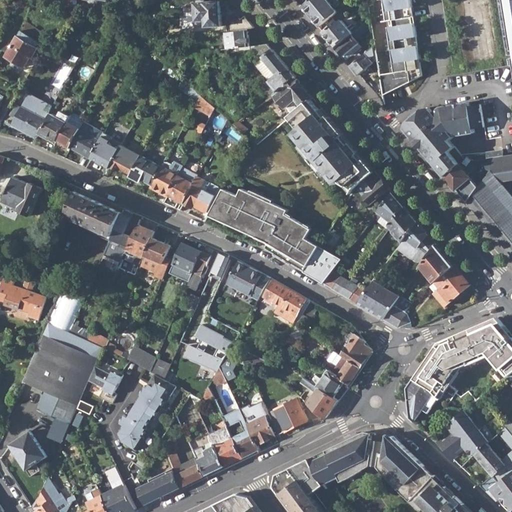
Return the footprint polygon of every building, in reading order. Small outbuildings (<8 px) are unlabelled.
[(206,20),(206,26),(223,25),(220,0),(194,3),(195,21),(206,20)] [(310,0),(302,7),(319,27),(338,12),(327,0),(310,0)] [(380,75),(382,89),(401,86),(401,87),(423,76),(416,23),(413,23),(412,17),(415,17),(412,0),(385,0),(386,3),(384,3),(385,9),(387,9),(389,21),(393,20),(394,26),(390,27),(391,32),(389,32),(390,38),(391,38),(394,54),(393,55),(394,61),(395,60),(397,72),(380,75)] [(228,30),(256,27),(246,15),(242,19),(238,14),(227,22),(228,30)] [(337,48),(344,57),(359,44),(356,41),(372,27),(371,19),(354,34),(337,48)] [(337,48),(354,34),(343,21),(335,27),(334,25),(325,33),(337,48)] [(7,56),(26,67),(40,42),(24,31),(24,33),(22,31),(7,56)] [(225,45),(225,49),(229,48),(229,47),(251,45),(249,31),(228,33),(229,45),(225,45)] [(55,53),(65,59),(69,53),(63,51),(69,43),(65,40),(55,53)] [(297,76),(269,43),(255,44),(256,55),(261,60),(255,64),(270,81),(263,87),(272,97),(275,95),(278,92),(297,76)] [(363,58),(368,54),(364,48),(363,48),(359,44),(344,57),(348,61),(358,52),(363,58)] [(373,62),(378,59),(376,47),(368,54),(363,58),(353,67),(360,76),(374,63),(373,62)] [(348,61),(353,67),(363,58),(358,52),(348,61)] [(275,95),(286,108),(297,99),(303,106),(312,99),(314,97),(297,76),(278,92),(275,95)] [(382,89),(384,96),(401,87),(401,86),(382,89)] [(201,95),(210,103),(215,98),(206,90),(201,95)] [(197,104),(212,113),(215,107),(210,103),(201,95),(197,104)] [(358,187),(377,171),(343,131),(329,115),(327,117),(312,99),(303,106),(294,113),(300,120),(297,123),(301,128),(295,132),(314,156),(316,154),(320,159),(318,161),(338,184),(342,180),(343,183),(355,189),(358,187)] [(470,104),(441,109),(434,114),(430,109),(424,110),(407,124),(406,130),(446,178),(460,166),(450,154),(456,148),(450,142),(455,138),(475,135),(475,131),(486,129),(482,106),(471,108),(470,104)] [(24,107),(20,114),(17,120),(14,125),(37,138),(47,119),(24,107)] [(42,134),(57,141),(58,140),(68,122),(71,116),(62,111),(58,117),(53,114),(42,134)] [(68,122),(81,130),(85,122),(79,118),(80,116),(73,112),(71,116),(68,122)] [(294,113),(291,116),(297,123),(300,120),(294,113)] [(235,124),(244,133),(248,129),(239,121),(235,124)] [(58,140),(71,147),(81,130),(68,122),(58,140)] [(71,147),(91,158),(101,140),(81,130),(71,147)] [(91,158),(110,168),(111,165),(120,149),(110,143),(113,138),(105,133),(101,140),(91,158)] [(121,169),(132,174),(142,156),(122,145),(120,149),(111,165),(119,171),(121,169)] [(487,161),(505,158),(504,151),(486,154),(487,161)] [(143,179),(153,185),(163,167),(142,156),(132,174),(131,176),(141,181),(143,179)] [(511,196),(500,183),(511,180),(511,156),(505,158),(487,161),(488,166),(482,167),(490,172),(468,204),(511,257),(511,196)] [(152,187),(168,196),(169,194),(182,169),(166,161),(163,167),(153,185),(152,187)] [(446,178),(463,198),(472,189),(467,183),(471,179),(460,166),(446,178)] [(182,169),(169,194),(184,202),(199,176),(183,168),(182,169)] [(377,171),(358,187),(371,203),(390,187),(377,171)] [(195,205),(207,212),(216,195),(220,188),(199,176),(184,202),(194,207),(195,205)] [(5,202),(28,213),(40,186),(33,183),(32,184),(17,177),(5,202)] [(366,207),(371,203),(358,187),(355,189),(350,198),(355,202),(359,198),(366,207)] [(240,195),(224,188),(217,201),(210,215),(212,216),(214,212),(224,217),(222,220),(239,228),(241,225),(259,233),(258,237),(270,242),(268,245),(278,251),(276,254),(292,264),(294,261),(305,267),(303,270),(306,272),(312,261),(321,246),(308,238),(313,229),(293,217),(292,219),(287,216),(290,210),(270,201),(270,202),(255,195),(255,194),(243,188),(240,195)] [(68,215),(114,235),(124,213),(76,191),(68,215)] [(375,218),(379,221),(384,215),(392,221),(405,205),(395,193),(375,218)] [(391,227),(403,241),(418,221),(405,205),(392,221),(389,225),(391,227)] [(125,233),(134,213),(125,209),(124,213),(114,235),(111,242),(123,247),(120,254),(124,256),(128,249),(131,242),(133,237),(125,233)] [(389,225),(392,221),(384,215),(379,221),(387,227),(389,225)] [(398,248),(423,265),(438,244),(418,221),(403,241),(398,248)] [(128,249),(146,256),(146,255),(154,237),(157,231),(139,223),(133,237),(131,242),(128,249)] [(154,237),(146,255),(146,256),(142,265),(156,271),(155,274),(165,278),(173,259),(167,257),(172,245),(154,237)] [(194,272),(193,272),(202,252),(183,243),(170,272),(190,282),(194,272)] [(423,265),(435,281),(455,264),(438,244),(423,265)] [(188,286),(197,290),(202,276),(204,277),(209,267),(207,266),(211,255),(202,252),(193,272),(194,272),(190,282),(188,286)] [(229,281),(261,298),(263,293),(272,277),(239,261),(229,281)] [(306,272),(325,283),(332,274),(312,261),(306,272)] [(429,285),(445,305),(471,284),(455,264),(435,281),(429,285)] [(325,283),(342,293),(351,281),(335,270),(332,274),(325,283)] [(28,315),(40,319),(49,297),(33,291),(38,277),(29,274),(24,288),(14,284),(15,281),(5,278),(0,292),(0,300),(30,312),(28,315)] [(342,293),(357,302),(366,290),(355,284),(358,279),(354,276),(351,281),(342,293)] [(275,279),(272,277),(263,293),(266,294),(275,279)] [(282,306),(292,289),(275,279),(266,294),(265,296),(282,306)] [(388,288),(374,280),(366,290),(357,302),(372,311),(388,288)] [(65,287),(51,322),(70,330),(85,295),(65,287)] [(402,296),(388,288),(372,311),(386,319),(402,296)] [(308,298),(292,289),(282,306),(288,310),(284,317),(294,322),(296,318),(297,318),(308,298)] [(187,309),(193,312),(200,297),(193,295),(187,309)] [(386,319),(399,327),(411,321),(407,313),(405,312),(412,302),(402,296),(386,319)] [(312,301),(308,298),(297,318),(296,318),(300,321),(304,314),(312,301)] [(312,301),(304,314),(312,319),(320,305),(312,301)] [(464,409),(477,399),(469,390),(462,396),(457,392),(459,390),(448,383),(457,368),(470,363),(469,360),(482,354),(489,351),(491,354),(503,368),(505,366),(510,373),(511,371),(511,332),(498,316),(457,334),(460,339),(454,342),(453,340),(445,343),(444,345),(442,348),(437,345),(415,377),(428,386),(432,389),(435,392),(439,397),(447,406),(464,409)] [(71,330),(70,330),(51,322),(49,321),(24,382),(46,391),(39,413),(56,420),(54,426),(60,429),(56,439),(64,442),(90,380),(96,366),(105,346),(89,339),(71,330)] [(92,332),(78,326),(74,324),(71,330),(89,339),(92,332)] [(292,334),(300,339),(306,329),(298,324),(292,334)] [(350,360),(361,367),(374,349),(365,343),(368,340),(351,330),(347,336),(350,337),(348,340),(351,342),(342,354),(350,360)] [(89,339),(105,346),(108,348),(110,343),(111,340),(92,331),(92,332),(89,339)] [(108,348),(130,359),(133,353),(110,343),(108,348)] [(130,359),(151,371),(157,357),(136,345),(133,353),(130,359)] [(247,363),(249,363),(252,357),(233,347),(226,358),(239,361),(247,363)] [(157,374),(166,379),(172,363),(158,356),(157,357),(151,371),(157,374)] [(257,365),(272,369),(274,367),(252,357),(249,363),(257,365)] [(226,358),(222,366),(235,370),(235,369),(239,361),(226,358)] [(347,381),(350,383),(361,367),(350,360),(344,368),(340,365),(335,373),(347,381)] [(96,366),(90,380),(106,389),(102,397),(115,404),(119,396),(118,394),(116,393),(125,375),(115,370),(113,375),(96,366)] [(222,366),(214,379),(217,385),(228,379),(222,366)] [(238,372),(235,369),(235,370),(222,366),(228,379),(228,380),(238,372)] [(318,386),(335,397),(347,381),(335,373),(329,369),(318,386)] [(166,379),(157,374),(150,384),(151,385),(149,388),(146,387),(141,394),(143,395),(138,403),(140,404),(135,411),(134,410),(129,417),(126,416),(121,423),(128,427),(126,430),(124,429),(120,434),(124,442),(139,451),(147,438),(145,437),(150,430),(148,429),(154,420),(155,420),(169,398),(171,400),(179,386),(166,379)] [(310,404),(325,418),(327,417),(339,400),(335,397),(318,386),(305,377),(303,382),(317,392),(314,396),(312,395),(310,398),(312,400),(310,404)] [(423,409),(435,392),(432,389),(428,386),(415,377),(409,387),(411,418),(415,422),(423,409)] [(210,387),(207,393),(210,399),(215,397),(210,387)] [(435,392),(423,409),(429,413),(439,397),(435,392)] [(192,393),(197,404),(201,402),(203,400),(192,393)] [(273,418),(280,434),(309,420),(300,398),(270,412),(273,418)] [(211,416),(205,402),(203,400),(201,402),(197,404),(204,420),(211,416)] [(259,444),(276,436),(269,420),(273,418),(270,412),(264,400),(251,406),(250,404),(242,408),(249,423),(251,428),(259,444)] [(234,436),(244,457),(261,449),(259,444),(251,428),(249,423),(242,408),(224,417),(230,427),(241,421),(246,430),(234,436)] [(440,445),(445,451),(483,421),(480,418),(474,422),(464,409),(446,423),(454,434),(440,445)] [(73,423),(79,425),(84,414),(78,411),(73,423)] [(178,416),(182,424),(189,421),(185,412),(178,416)] [(171,428),(172,430),(182,424),(178,416),(171,428)] [(486,424),(483,421),(445,451),(451,456),(464,446),(473,457),(476,454),(488,443),(490,442),(480,429),(486,424)] [(183,426),(190,442),(194,440),(187,424),(183,426)] [(349,479),(370,464),(373,450),(368,450),(372,432),(365,431),(310,458),(318,477),(319,479),(324,486),(337,479),(340,484),(349,479)] [(12,445),(28,470),(49,457),(32,432),(12,445)] [(424,465),(399,441),(393,436),(387,435),(383,452),(380,451),(377,466),(412,499),(432,478),(433,477),(422,467),(424,465)] [(216,445),(226,466),(244,457),(234,436),(222,442),(221,440),(216,443),(216,445)] [(488,443),(476,454),(498,482),(511,470),(511,457),(505,464),(488,443)] [(200,464),(206,476),(226,466),(216,445),(207,449),(205,446),(197,449),(199,454),(196,455),(197,457),(200,464)] [(172,446),(166,450),(170,456),(175,468),(183,487),(206,476),(200,464),(182,473),(181,471),(183,468),(182,465),(176,451),(175,452),(172,446)] [(197,457),(182,465),(183,468),(181,471),(182,473),(200,464),(197,457)] [(315,486),(318,492),(326,487),(324,486),(319,479),(318,477),(310,458),(294,465),(304,485),(306,484),(313,481),(317,485),(315,486)] [(304,485),(294,465),(278,473),(276,486),(295,511),(326,511),(306,484),(304,485)] [(140,488),(147,504),(155,500),(183,487),(175,468),(150,480),(152,483),(140,488)] [(511,509),(511,470),(498,482),(487,490),(497,500),(499,498),(503,495),(506,500),(504,501),(511,510),(511,509)] [(54,486),(49,477),(45,485),(48,489),(54,486)] [(88,480),(95,494),(101,491),(100,489),(94,477),(88,480)] [(104,496),(111,511),(130,511),(138,509),(123,478),(100,489),(101,491),(104,496)] [(412,499),(424,511),(473,511),(445,485),(442,489),(432,478),(412,499)] [(35,511),(67,511),(74,501),(77,499),(74,493),(69,495),(68,501),(63,493),(60,494),(54,486),(48,489),(45,485),(40,497),(37,501),(42,503),(44,506),(35,511)] [(90,497),(92,502),(104,496),(101,491),(95,494),(90,497)] [(239,493),(198,511),(263,511),(251,495),(239,493)] [(111,511),(104,496),(92,502),(91,502),(93,509),(85,511),(111,511)]
